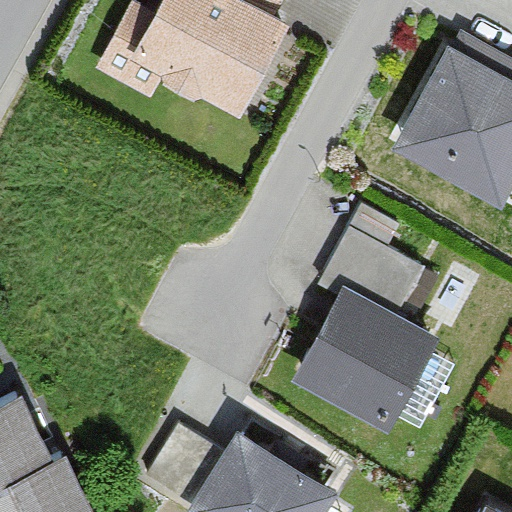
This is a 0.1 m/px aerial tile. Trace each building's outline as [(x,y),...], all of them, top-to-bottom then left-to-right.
[(287,0),(168,0),(157,21),(132,7),(95,73),(153,106),(170,77),(249,121),(301,30),(278,17),(287,0)] [(511,60),(460,34),(401,152),(511,207),(511,60)] [(445,254),(362,208),(316,289),(340,302),(299,376),(398,431),(448,343),(407,321),(445,254)] [(56,463),(29,398),(0,410),(0,511),(98,511),(75,455),(56,463)] [(331,511),(342,495),(241,433),(192,511),(331,511)] [(511,511),(511,505),(481,488),(467,511),(511,511)]
